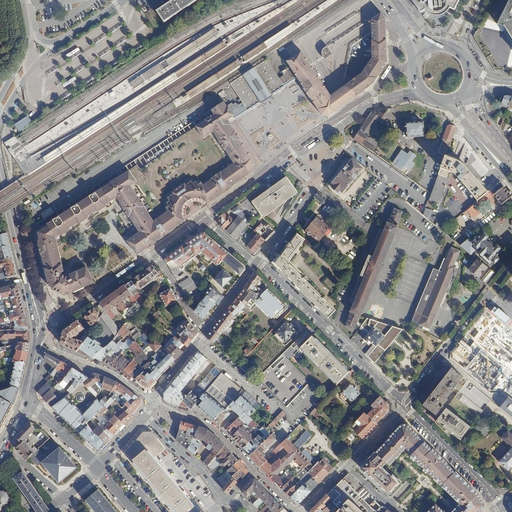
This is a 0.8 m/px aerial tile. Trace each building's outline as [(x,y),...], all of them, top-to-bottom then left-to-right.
[(172,0),(156,11),(164,22),(196,0),(172,0)] [(413,0),(423,14),(424,15),(430,12),(432,13),(435,15),(439,17),(445,17),(448,15),(452,12),(454,9),(457,12),(458,12),(463,0),(413,0)] [(511,5),(500,29),(504,31),(507,32),(508,32),(511,40),(511,5)] [(290,57),(285,61),(287,65),(295,76),(297,79),(320,114),(324,115),(327,116),(336,109),(338,108),(346,102),(363,90),(386,62),(384,25),(384,18),(379,12),(376,14),(369,19),(370,26),(370,35),(371,61),(360,74),(357,76),(344,85),(338,90),(329,95),(310,66),(309,65),(300,51),(290,57)] [(265,48),(295,29),(292,25),(262,44),(265,48)] [(170,65),(219,33),(216,28),(215,27),(167,59),(170,65)] [(228,46),(226,43),(225,42),(202,56),(205,60),(228,46)] [(246,61),(265,48),(262,44),(244,57),(246,61)] [(333,51),(329,46),(324,49),(323,53),(324,56),(327,61),(332,58),(331,55),(332,54),(331,52),(333,51)] [(205,61),(203,58),(201,56),(175,73),(178,78),(205,61)] [(228,82),(245,107),(250,104),(257,99),(265,94),(269,91),(270,90),(275,87),(281,83),(277,77),(265,58),(250,68),(248,69),(245,71),(228,82)] [(170,65),(167,59),(166,59),(130,82),(134,89),(171,66),(170,65)] [(218,79),(241,64),(238,59),(215,74),(218,79)] [(277,77),(281,83),(282,85),(284,87),(297,79),(295,76),(287,65),(279,71),(281,74),(277,77)] [(178,79),(176,76),(175,74),(43,154),(47,159),(178,79)] [(217,79),(216,77),(215,75),(192,89),(195,94),(217,79)] [(284,87),(281,83),(275,87),(270,90),(269,91),(272,95),(284,87)] [(292,94),(299,91),(297,84),(290,87),(292,94)] [(257,99),(260,103),(272,95),(269,91),(265,94),(257,99)] [(511,95),(504,95),(504,96),(499,107),(506,109),(508,106),(511,95)] [(232,121),(248,111),(260,103),(257,99),(250,104),(245,107),(232,116),(222,123),(221,125),(223,128),(223,129),(227,134),(228,133),(232,134),(251,164),(250,168),(205,201),(208,204),(231,187),(230,186),(253,169),(254,167),(254,163),(239,140),(240,139),(233,130),(229,124),(229,123),(232,121)] [(51,286),(52,289),(54,290),(61,275),(61,274),(61,272),(63,272),(62,268),(57,247),(54,237),(58,235),(61,236),(61,233),(66,230),(68,231),(69,228),(76,223),(80,224),(80,221),(83,218),(86,219),(88,216),(93,212),(98,211),(98,209),(102,206),(104,207),(105,204),(113,199),(114,197),(115,198),(116,198),(122,207),(122,208),(126,214),(128,217),(129,217),(138,232),(132,236),(129,239),(137,250),(154,238),(182,218),(181,215),(181,213),(181,210),(182,206),(183,204),(184,203),(183,201),(186,199),(188,197),(190,199),(191,198),(197,198),(200,198),(201,199),(202,200),(205,201),(250,168),(251,164),(232,134),(228,133),(227,134),(223,129),(223,128),(221,125),(222,123),(232,116),(226,107),(223,102),(211,110),(213,114),(198,124),(195,126),(202,137),(212,131),(231,159),(233,161),(233,164),(230,166),(229,165),(220,171),(211,177),(211,178),(205,182),(204,181),(202,183),(200,181),(197,183),(195,181),(192,183),(190,180),(185,184),(184,183),(172,192),(173,193),(167,198),(169,200),(163,205),(167,210),(153,221),(143,207),(144,206),(143,204),(130,185),(135,181),(131,174),(129,172),(126,174),(125,172),(41,228),(42,229),(43,234),(44,239),(38,240),(39,244),(41,243),(51,286)] [(372,111),(354,138),(361,144),(373,152),(375,148),(363,140),(378,117),(380,117),(380,119),(389,117),(388,108),(372,111)] [(20,133),(33,124),(28,116),(15,125),(20,133)] [(295,121),(287,125),(292,134),(300,130),(295,121)] [(412,123),(405,123),(406,137),(423,135),(423,129),(423,128),(422,122),(412,123)] [(438,153),(445,155),(452,139),(456,127),(451,124),(447,125),(438,153)] [(15,136),(10,140),(6,142),(5,143),(7,146),(8,149),(19,142),(17,140),(15,136)] [(275,146),(268,150),(270,154),(278,150),(275,146)] [(407,154),(401,150),(400,151),(396,156),(399,158),(395,164),(401,168),(403,166),(409,170),(414,164),(411,162),(415,155),(410,152),(409,151),(407,154)] [(443,160),(438,173),(446,177),(447,175),(446,174),(448,170),(452,172),(454,174),(457,176),(461,181),(475,198),(477,200),(487,192),(485,190),(478,181),(473,175),(467,168),(465,166),(462,163),(459,161),(457,160),(455,158),(450,156),(445,155),(443,160)] [(352,158),(332,182),(334,185),(332,187),(337,192),(340,189),(343,192),(363,168),(360,166),(361,164),(354,159),(352,158)] [(136,165),(125,172),(126,174),(129,172),(131,174),(139,169),(136,165)] [(447,177),(446,177),(438,173),(431,193),(428,199),(438,203),(445,184),(447,177)] [(269,190),(252,202),(262,216),(273,209),(274,208),(290,196),(297,191),(287,177),(272,187),(271,188),(269,190)] [(499,182),(490,189),(501,204),(510,196),(510,195),(511,193),(509,190),(507,192),(505,190),(504,189),(502,186),(502,184),(501,183),(499,182)] [(396,193),(391,189),(388,193),(391,195),(393,197),(396,193)] [(318,193),(315,197),(321,203),(321,202),(323,200),(324,198),(318,193)] [(484,210),(477,202),(466,211),(473,220),(484,210)] [(238,206),(232,210),(236,216),(242,212),(238,206)] [(402,211),(393,207),(387,221),(386,221),(383,229),(379,228),(349,302),(352,303),(349,312),(350,312),(350,313),(349,316),(345,326),(353,330),(359,315),(360,316),(398,224),(397,224),(402,211)] [(425,208),(423,214),(429,219),(432,211),(425,208)] [(225,213),(219,218),(219,223),(225,229),(233,220),(229,217),(228,218),(225,213)] [(239,217),(233,224),(235,225),(238,227),(235,231),(239,235),(247,225),(239,217)] [(137,250),(129,239),(126,241),(137,255),(184,221),(182,218),(154,238),(137,250)] [(309,227),(306,230),(311,234),(310,235),(316,241),(317,240),(318,241),(318,240),(328,229),(325,226),(320,221),(317,218),(313,222),(309,227)] [(262,233),(259,235),(264,240),(274,230),(273,230),(269,226),(268,224),(264,227),(261,223),(257,227),(262,233)] [(233,224),(227,230),(236,238),(239,235),(235,231),(232,229),(235,225),(233,224)] [(468,238),(460,245),(469,252),(472,247),(483,256),(482,257),(489,264),(493,259),(493,260),(497,256),(496,255),(501,251),(503,248),(484,231),(482,234),(476,239),(473,242),(468,238)] [(0,247),(9,245),(6,233),(0,234),(0,247)] [(165,260),(168,264),(174,261),(182,270),(190,262),(189,261),(199,252),(217,267),(221,262),(224,264),(234,271),(234,272),(240,276),(245,269),(244,266),(204,233),(198,233),(184,243),(183,244),(166,256),(165,260)] [(257,233),(246,247),(250,251),(253,253),(261,244),(264,240),(259,235),(257,233)] [(278,255),(273,262),(288,278),(301,291),(317,307),(327,317),(334,309),(327,302),(287,262),(304,239),(296,233),(289,242),(288,244),(279,255),(278,255)] [(454,240),(460,245),(464,241),(458,236),(454,240)] [(41,243),(39,244),(48,287),(51,286),(41,243)] [(0,260),(12,257),(9,245),(0,247),(0,254),(0,256),(0,255),(0,260)] [(418,306),(411,320),(419,324),(417,327),(429,332),(457,266),(454,264),(460,251),(452,247),(446,259),(444,258),(439,270),(434,268),(418,306)] [(0,279),(16,276),(12,257),(0,260),(0,279)] [(477,259),(468,270),(486,285),(495,274),(488,268),(477,259)] [(167,265),(174,277),(184,271),(182,270),(174,261),(168,264),(167,265)] [(84,267),(82,268),(89,281),(65,293),(66,295),(92,283),(93,283),(90,276),(85,267),(84,267)] [(152,267),(142,274),(149,282),(149,283),(152,281),(154,284),(158,278),(163,274),(161,271),(156,273),(152,267)] [(67,278),(60,293),(62,294),(65,293),(89,281),(82,268),(69,275),(70,277),(67,278)] [(230,278),(224,273),(216,283),(222,288),(230,278)] [(271,316),(273,319),(282,310),(281,309),(280,308),(283,305),(267,289),(264,292),(261,290),(255,286),(257,284),(258,285),(260,282),(259,282),(260,280),(261,279),(254,273),(246,287),(244,289),(243,291),(237,298),(237,299),(251,311),(257,306),(268,319),(271,316)] [(142,274),(132,282),(138,290),(141,287),(142,287),(149,282),(142,274)] [(166,280),(163,274),(158,278),(154,284),(158,286),(166,280)] [(190,278),(178,285),(185,296),(199,288),(197,284),(190,278)] [(132,282),(125,286),(140,307),(145,300),(138,290),(132,282)] [(125,286),(101,304),(105,311),(112,320),(114,318),(114,316),(112,313),(110,313),(109,312),(118,306),(119,307),(118,309),(121,312),(123,311),(123,313),(127,310),(126,309),(127,307),(124,304),(123,304),(122,302),(130,296),(132,298),(130,299),(130,300),(132,303),(134,303),(135,302),(136,304),(134,304),(135,306),(133,307),(137,312),(133,315),(135,317),(141,312),(139,310),(140,307),(125,286)] [(224,297),(212,286),(211,287),(210,286),(207,290),(208,291),(205,295),(207,297),(215,303),(218,305),(224,297)] [(11,299),(20,298),(18,289),(10,291),(1,293),(2,299),(3,298),(10,296),(11,299)] [(171,289),(160,295),(166,306),(169,304),(177,300),(171,289)] [(207,297),(194,312),(202,318),(209,311),(215,303),(207,297)] [(16,314),(24,311),(21,301),(20,298),(11,299),(4,301),(4,304),(0,305),(0,313),(9,311),(15,310),(16,314)] [(251,311),(237,299),(232,304),(227,310),(229,312),(228,317),(232,320),(235,317),(235,318),(242,309),(244,310),(243,311),(247,315),(251,311)] [(179,306),(177,300),(169,304),(172,310),(179,306)] [(101,304),(97,307),(103,314),(105,311),(101,304)] [(86,315),(85,317),(91,326),(93,325),(96,322),(97,323),(99,319),(97,316),(99,315),(94,309),(86,315)] [(229,312),(227,310),(213,329),(220,336),(232,320),(228,317),(229,312)] [(460,350),(453,359),(484,384),(490,376),(497,382),(499,379),(504,383),(500,389),(508,396),(511,399),(511,332),(510,331),(500,323),(490,314),(485,310),(458,345),(462,348),(460,350)] [(18,320),(26,318),(24,311),(16,314),(10,315),(11,321),(18,320)] [(112,320),(105,311),(103,314),(101,317),(117,336),(118,334),(120,331),(112,320)] [(0,329),(0,330),(29,330),(26,318),(18,320),(11,321),(5,322),(0,322),(0,329)] [(367,318),(360,328),(361,328),(369,334),(364,340),(365,341),(368,343),(370,345),(371,343),(375,345),(369,352),(368,351),(366,355),(375,364),(402,330),(367,318)] [(175,326),(173,328),(180,336),(183,331),(192,340),(198,333),(188,320),(177,329),(175,326)] [(78,321),(63,331),(61,342),(62,345),(68,348),(77,352),(88,338),(90,336),(84,329),(78,321)] [(295,331),(286,322),(276,332),(276,333),(274,336),(282,344),(285,341),(285,342),(295,331)] [(93,331),(89,326),(84,329),(90,336),(93,331)] [(124,326),(120,331),(118,334),(124,338),(129,334),(124,326)] [(220,336),(213,329),(206,338),(213,344),(220,336)] [(18,342),(30,343),(30,338),(29,330),(0,330),(0,338),(19,339),(18,342)] [(183,331),(180,336),(182,337),(179,340),(171,331),(170,332),(174,337),(177,339),(183,344),(187,347),(192,340),(183,331)] [(337,384),(343,378),(348,373),(341,366),(323,348),(312,336),(301,347),(337,384)] [(179,349),(183,344),(177,339),(174,337),(173,338),(176,341),(166,350),(176,359),(183,353),(179,349)] [(94,359),(95,357),(98,353),(103,349),(101,347),(99,346),(100,345),(93,339),(92,340),(88,338),(77,352),(93,358),(94,359)] [(149,344),(150,346),(152,348),(156,353),(166,350),(155,339),(149,344)] [(122,373),(143,351),(135,341),(130,347),(136,355),(132,359),(129,362),(124,358),(125,357),(122,355),(124,353),(123,352),(110,365),(116,369),(122,373)] [(17,350),(28,352),(30,343),(18,342),(18,343),(13,345),(14,349),(17,350)] [(103,360),(110,365),(123,352),(120,350),(115,357),(113,355),(114,353),(111,350),(114,347),(111,343),(103,349),(98,353),(95,357),(103,360)] [(146,348),(152,357),(156,354),(152,348),(150,346),(146,348)] [(15,362),(25,361),(28,352),(17,350),(16,356),(15,355),(15,357),(3,359),(5,363),(15,362)] [(162,373),(176,359),(166,350),(163,353),(165,355),(162,357),(164,360),(162,361),(156,354),(152,357),(155,360),(158,365),(157,367),(162,373)] [(149,388),(155,381),(148,372),(153,365),(152,363),(150,361),(142,368),(136,373),(133,371),(136,368),(135,367),(139,363),(141,365),(148,359),(143,351),(122,373),(129,380),(132,377),(146,388),(149,388)] [(180,404),(183,401),(186,397),(181,392),(207,359),(197,351),(192,358),(164,394),(165,400),(169,403),(179,407),(180,404)] [(49,355),(48,355),(45,361),(44,363),(46,364),(52,368),(55,370),(61,362),(49,355)] [(235,363),(238,366),(245,358),(242,356),(235,363)] [(155,381),(162,373),(157,367),(158,365),(155,360),(152,363),(153,365),(148,372),(155,381)] [(13,370),(23,372),(25,361),(15,362),(13,370)] [(73,368),(61,362),(55,370),(52,374),(51,375),(53,377),(58,371),(62,373),(56,381),(58,383),(60,385),(73,368)] [(183,401),(191,408),(195,404),(198,401),(195,399),(196,397),(194,396),(196,394),(198,394),(199,394),(202,396),(204,393),(211,385),(221,373),(214,367),(186,397),(183,401)] [(58,383),(52,389),(51,390),(55,395),(63,388),(64,389),(72,379),(75,381),(67,391),(69,394),(73,391),(80,382),(81,384),(83,383),(87,378),(73,368),(60,385),(58,383)] [(437,386),(423,405),(439,417),(436,421),(459,439),(460,440),(471,426),(446,407),(443,405),(448,399),(446,397),(463,377),(452,368),(437,386)] [(348,373),(343,378),(346,381),(355,372),(351,369),(348,373)] [(11,386),(20,387),(23,372),(13,370),(9,385),(11,386)] [(88,378),(87,378),(83,383),(92,393),(96,396),(99,392),(94,387),(99,382),(103,384),(105,377),(95,373),(88,378)] [(205,413),(214,420),(226,410),(229,407),(237,397),(232,393),(223,401),(224,403),(222,404),(219,401),(217,403),(215,401),(222,391),(230,381),(221,373),(211,385),(217,391),(212,399),(204,393),(202,396),(199,399),(202,402),(198,407),(205,413)] [(48,383),(53,377),(51,375),(48,378),(45,380),(48,383)] [(118,382),(105,377),(103,384),(102,388),(108,391),(105,396),(105,397),(100,402),(103,406),(104,405),(108,401),(106,399),(118,382)] [(62,417),(76,429),(78,427),(86,422),(87,423),(92,418),(94,415),(103,406),(100,402),(96,396),(92,393),(83,383),(81,384),(80,382),(73,391),(69,394),(68,395),(60,401),(51,407),(62,417)] [(122,386),(118,382),(106,399),(108,401),(111,398),(122,386)] [(52,389),(47,384),(41,390),(38,393),(40,395),(42,398),(51,390),(52,389)] [(351,384),(342,393),(352,402),(360,394),(351,384)] [(0,429),(5,420),(7,416),(14,402),(20,387),(11,386),(0,389),(0,429)] [(134,395),(122,386),(111,398),(114,401),(122,408),(123,407),(125,404),(126,404),(118,397),(120,394),(123,396),(122,398),(127,403),(128,402),(134,395)] [(474,386),(469,391),(487,405),(491,400),(474,386)] [(294,400),(298,404),(310,392),(306,388),(294,400)] [(51,390),(42,398),(44,400),(51,407),(60,401),(58,398),(55,395),(51,390)] [(68,395),(69,394),(67,391),(66,392),(58,398),(60,401),(68,395)] [(138,398),(134,395),(128,402),(132,405),(133,403),(138,398)] [(239,395),(237,397),(229,407),(239,416),(245,413),(249,417),(256,410),(241,396),(239,395)] [(463,395),(459,400),(478,416),(482,411),(463,395)] [(367,415),(376,423),(380,419),(388,411),(388,405),(385,402),(379,396),(371,405),(373,408),(367,415)] [(511,399),(508,396),(499,407),(511,417),(511,399)] [(108,401),(104,405),(107,408),(114,401),(111,398),(108,401)] [(141,400),(138,398),(133,403),(132,405),(128,402),(127,403),(126,404),(125,404),(128,407),(125,410),(131,415),(141,403),(141,400)] [(191,408),(183,401),(180,404),(179,407),(190,410),(191,408)] [(121,427),(123,424),(114,415),(111,418),(106,414),(106,415),(103,413),(107,408),(104,405),(103,406),(94,415),(97,419),(97,418),(99,417),(97,415),(100,413),(101,414),(102,414),(105,416),(108,419),(118,429),(121,427)] [(132,417),(131,415),(125,410),(123,407),(122,408),(120,410),(124,413),(120,416),(116,412),(113,414),(114,415),(123,424),(124,425),(129,420),(132,417)] [(318,419),(322,414),(315,408),(311,413),(318,419)] [(214,420),(219,425),(230,414),(226,410),(214,420)] [(283,411),(269,425),(273,428),(286,414),(283,411)] [(350,427),(361,439),(376,423),(367,415),(364,412),(350,427)] [(225,430),(232,437),(244,425),(246,426),(247,426),(259,427),(249,417),(245,413),(239,416),(230,425),(225,430)] [(116,433),(118,429),(108,419),(104,423),(103,422),(101,423),(105,428),(113,435),(114,435),(116,433)] [(91,442),(98,450),(100,448),(102,449),(103,448),(105,444),(91,429),(87,423),(86,422),(78,427),(76,429),(91,442)] [(112,437),(113,435),(105,428),(101,423),(100,422),(97,424),(98,426),(103,431),(110,439),(112,437)] [(189,424),(181,422),(179,428),(176,440),(187,449),(189,446),(187,445),(190,437),(184,435),(183,438),(181,437),(184,430),(187,431),(189,424)] [(26,460),(29,457),(37,450),(26,438),(35,429),(30,423),(15,438),(21,443),(16,447),(19,453),(26,460)] [(199,428),(189,424),(187,431),(190,432),(190,435),(185,434),(184,435),(190,437),(187,445),(189,446),(192,443),(199,428)] [(232,437),(243,448),(251,441),(252,441),(255,438),(253,435),(250,432),(249,433),(244,428),(246,426),(244,425),(232,437)] [(243,448),(249,455),(270,436),(273,433),(271,431),(273,429),(269,425),(266,428),(262,427),(253,435),(255,438),(252,441),(251,441),(243,448)] [(443,511),(436,505),(428,511),(480,511),(482,511),(484,504),(483,504),(475,492),(456,474),(455,474),(448,467),(449,466),(443,461),(434,451),(433,452),(419,438),(420,437),(407,425),(401,425),(389,438),(390,438),(375,454),(384,462),(387,465),(393,460),(394,458),(398,455),(405,447),(406,446),(410,450),(409,451),(412,454),(411,455),(416,460),(423,467),(460,504),(452,511),(444,511),(443,511)] [(108,442),(110,439),(103,431),(98,426),(94,429),(93,428),(91,429),(105,444),(108,442)] [(207,430),(199,428),(192,443),(189,446),(187,449),(187,450),(194,455),(203,440),(207,443),(205,446),(206,447),(206,448),(209,451),(210,449),(213,451),(207,458),(206,458),(202,461),(207,466),(224,446),(207,430)] [(511,447),(499,461),(508,470),(511,465),(511,435),(507,430),(500,438),(511,447)] [(145,432),(144,431),(135,442),(125,452),(133,462),(146,450),(153,459),(165,448),(156,438),(151,431),(145,432)] [(259,467),(261,466),(267,461),(264,457),(265,454),(263,450),(274,440),(270,436),(249,455),(259,467)] [(261,466),(269,475),(282,463),(298,450),(287,437),(280,443),(284,448),(289,453),(281,460),(279,458),(271,466),(267,461),(261,466)] [(274,455),(284,448),(280,443),(274,449),(273,453),(274,455)] [(207,466),(211,473),(220,465),(231,454),(224,446),(207,466)] [(77,470),(60,448),(45,459),(38,449),(37,450),(29,457),(37,467),(41,463),(58,484),(77,470)] [(201,511),(184,491),(182,493),(153,459),(146,450),(133,462),(141,470),(144,474),(171,506),(176,511),(201,511)] [(301,453),(298,450),(282,463),(286,467),(294,460),(302,469),(306,466),(310,462),(311,463),(313,461),(312,460),(313,459),(305,450),(301,453)] [(380,465),(384,462),(375,454),(374,452),(368,458),(364,463),(365,464),(366,466),(366,468),(365,470),(363,471),(390,497),(402,484),(391,474),(390,475),(380,465)] [(238,461),(231,454),(220,465),(221,466),(222,464),(224,466),(227,463),(230,468),(238,461)] [(323,459),(319,462),(329,472),(333,469),(323,459)] [(239,460),(238,461),(230,468),(226,471),(228,472),(223,476),(222,475),(217,480),(223,488),(232,478),(231,478),(243,467),(244,466),(239,460)] [(318,461),(313,467),(310,470),(308,472),(313,477),(319,483),(324,477),(329,472),(319,462),(318,461)] [(269,475),(281,489),(294,477),(288,470),(280,477),(278,475),(286,467),(282,463),(269,475)] [(242,478),(248,471),(243,467),(231,478),(232,478),(236,482),(238,481),(237,480),(240,476),(242,478)] [(44,506),(46,505),(22,471),(13,478),(37,511),(39,510),(44,506)] [(286,493),(290,497),(301,486),(313,477),(308,472),(301,479),(293,487),(292,486),(286,493)] [(355,491),(360,485),(348,473),(342,479),(355,491)] [(281,489),(286,493),(292,486),(293,487),(301,479),(297,474),(294,477),(281,489)] [(301,486),(290,497),(296,502),(300,502),(319,483),(313,477),(301,486)] [(227,493),(236,482),(232,478),(223,488),(222,489),(227,493)] [(336,511),(377,511),(373,509),(369,505),(366,502),(364,500),(356,492),(355,491),(342,479),(342,478),(333,488),(334,488),(339,494),(333,500),(332,502),(339,509),(336,511)] [(250,479),(243,489),(243,493),(246,497),(249,493),(252,493),(255,497),(250,501),(253,504),(266,492),(254,479),(250,479)] [(369,494),(361,487),(356,492),(364,500),(369,494)] [(334,488),(328,495),(333,500),(339,494),(334,488)] [(0,511),(1,509),(2,506),(2,505),(6,504),(8,503),(7,503),(9,498),(10,498),(10,497),(9,497),(7,493),(7,492),(6,491),(5,492),(2,491),(2,490),(0,489),(0,511)] [(115,511),(98,491),(85,501),(94,511),(115,511)] [(424,491),(416,499),(418,501),(426,493),(424,491)] [(266,511),(277,503),(266,492),(253,504),(256,508),(263,501),(267,505),(259,511),(266,511)] [(310,511),(320,511),(327,507),(332,502),(333,500),(328,495),(327,494),(319,502),(310,511)] [(374,499),(371,497),(366,502),(369,505),(374,499)] [(377,511),(381,506),(374,499),(369,505),(373,509),(377,511)] [(336,511),(339,509),(332,502),(327,507),(320,511),(336,511)] [(279,511),(283,508),(277,503),(266,511),(279,511)]
